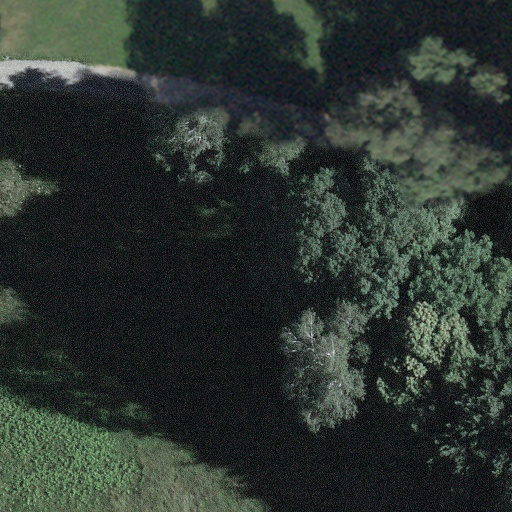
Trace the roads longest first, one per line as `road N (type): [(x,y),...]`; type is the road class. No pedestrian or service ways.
road 1 (track): [(0,78),(69,76),(238,101),(381,148),(441,184),(463,230),(463,259),(418,352),(426,388),(457,417),(511,417)]
road 2 (track): [(429,394),(373,511)]
